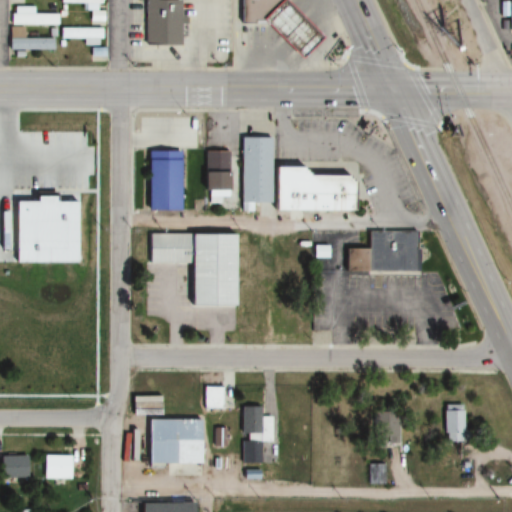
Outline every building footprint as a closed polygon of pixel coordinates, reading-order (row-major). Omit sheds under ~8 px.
[(177,0),(142,0),(143,46),(178,46),(177,0)] [(235,0),(235,25),(260,25),(294,59),(315,38),(282,5),(282,0),(235,0)] [(32,6),(8,6),(9,26),(55,25),(55,14),(32,14),(32,6)] [(102,26),(102,12),(89,12),(89,26),(102,26)] [(498,45),(490,22),(475,28),(483,50),(498,45)] [(81,46),(99,46),(99,28),(58,28),(58,39),(81,39),(81,46)] [(8,51),(50,51),(50,39),(20,39),(20,32),(8,32),(8,51)] [(237,138),(237,204),(268,204),(268,138),(237,138)] [(144,212),(178,212),(178,151),(144,151),(144,212)] [(279,165),(306,165),(306,168),(309,168),(309,171),(312,171),(312,174),(351,174),(351,177),(355,177),(355,179),(357,179),(357,208),(279,208),(279,165)] [(412,273),(412,232),(366,231),(366,249),(343,249),(342,272),(412,273)] [(185,307),(233,307),(233,235),(147,234),(147,264),(186,264),(185,307)] [(201,409),(220,409),(220,386),(201,386),(201,409)] [(461,404),(442,404),(442,443),(461,443),(461,404)] [(258,406),(239,406),(239,436),(258,436),(258,406)] [(384,434),(392,434),(392,410),(371,410),(371,448),(384,448),(384,434)] [(144,463),(200,463),(200,419),(144,419),(144,463)] [(258,463),(258,441),(239,441),(239,463),(258,463)] [(39,479),(67,479),(67,454),(39,454),(39,479)] [(0,455),(0,478),(25,479),(25,455),(0,455)] [(380,474),(380,464),(371,464),(371,474),(380,474)] [(188,511),(189,502),(136,502),(136,511),(188,511)] [(378,511),(379,503),(284,504),(283,511),(378,511)]
